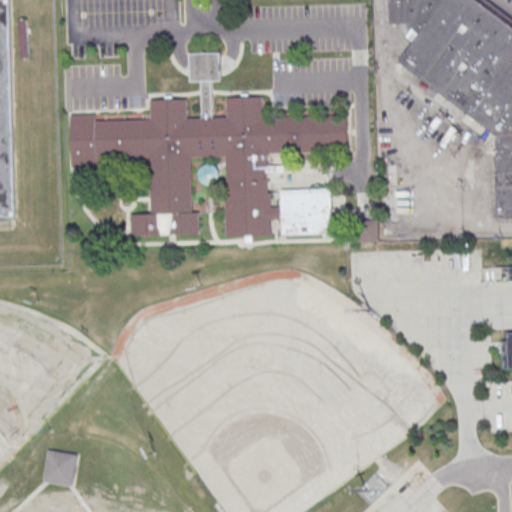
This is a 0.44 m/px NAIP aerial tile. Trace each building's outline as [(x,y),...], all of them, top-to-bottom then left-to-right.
[(0,0),(0,84),(11,84),(9,0),(0,0)] [(495,133),(422,78),(423,76),(398,57),(418,31),(410,25),(387,25),(387,0),(479,0),(511,24),(511,219),(495,219),(495,133)] [(227,97),(263,96),(264,117),(348,114),(349,149),(268,152),(269,192),(271,192),(271,207),(283,206),(282,189),(332,188),(333,232),(284,234),(284,218),(272,218),(272,234),(228,235),(226,156),(193,157),(194,210),(202,210),(202,235),(131,237),(130,212),(151,211),(149,160),(99,162),(99,167),(73,168),(71,114),(96,113),(96,120),(151,118),(151,98),(188,97),(189,117),(203,117),(202,80),(191,81),(190,51),(221,50),(222,79),(212,79),(213,117),(228,117),(227,97)] [(359,220),(359,241),(380,241),(380,220),(359,220)] [(511,368),(502,369),(501,341),(506,341),(505,334),(511,334),(511,280),(508,281),(507,267),(511,266),(511,368)] [(41,480),(46,448),(76,453),(70,485),(41,480)]
